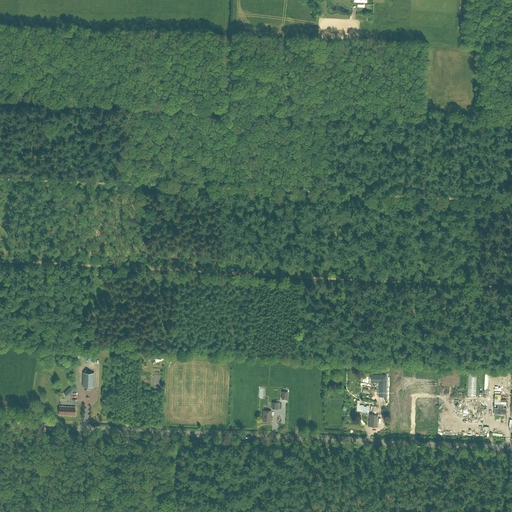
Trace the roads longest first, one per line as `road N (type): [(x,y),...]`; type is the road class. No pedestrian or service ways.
road 1 (track): [(0,261),(511,286)]
road 2 (tertiary): [(511,449),(0,424)]
